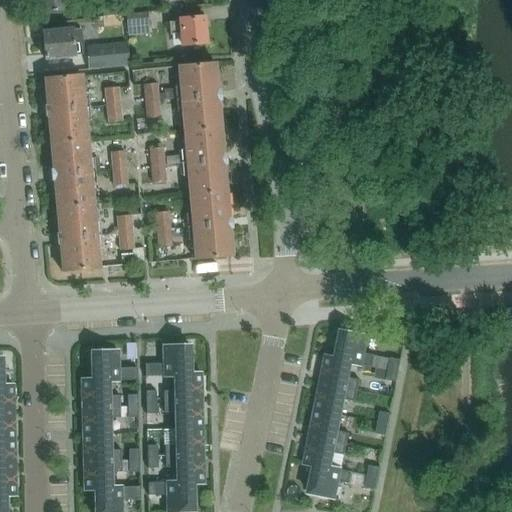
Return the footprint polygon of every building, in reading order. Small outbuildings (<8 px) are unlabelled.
[(64,10),(64,7),(63,0),(38,0),(39,12),(64,10)] [(124,14),(123,3),(100,5),(101,16),(124,14)] [(147,24),(146,13),(146,12),(125,14),(126,26),(147,24)] [(181,45),(205,43),(203,16),(179,18),(179,22),(169,23),(170,34),(181,33),(181,45)] [(43,57),(73,54),(83,54),(81,29),(71,30),(71,29),(41,32),(43,57)] [(125,43),(85,47),(87,70),(127,66),(125,43)] [(182,131),(220,127),(217,101),(218,101),(218,91),(216,91),(214,62),(176,65),(182,131)] [(49,144),(86,140),(80,75),(43,78),(45,107),(44,107),(45,117),(46,117),(49,144)] [(142,84),(143,93),(157,92),(157,83),(142,84)] [(103,88),(104,97),(118,95),(117,87),(103,88)] [(163,95),(158,95),(158,100),(158,102),(176,100),(175,89),(163,90),(163,95)] [(157,92),(143,93),(143,101),(158,100),(158,95),(157,92)] [(118,95),(104,97),(105,105),(119,104),(118,95)] [(143,101),(144,110),(159,109),(158,102),(158,100),(143,101)] [(119,104),(105,105),(105,114),(120,112),(119,104)] [(159,109),(144,110),(145,118),(159,117),(159,109)] [(120,112),(105,114),(106,122),(121,121),(120,112)] [(220,127),(182,131),(188,194),(225,191),(223,164),(224,164),(223,154),(222,154),(220,127)] [(55,208),(92,204),(86,140),(49,144),(51,171),(50,171),(51,181),(52,181),(55,208)] [(148,148),(148,157),(163,156),(162,147),(148,148)] [(109,152),(110,161),(124,159),(123,151),(109,152)] [(163,156),(148,157),(149,166),(163,164),(163,156)] [(181,156),(164,157),(165,166),(182,164),(181,156)] [(125,168),(124,159),(110,161),(111,169),(125,168)] [(163,164),(149,166),(150,174),(164,173),(163,164)] [(125,168),(111,169),(111,178),(126,176),(125,168)] [(164,173),(150,174),(151,183),(165,181),(164,173)] [(127,185),(126,176),(111,178),(112,186),(127,185)] [(225,191),(188,194),(194,259),(231,255),(229,229),(230,228),(229,218),(227,218),(225,191)] [(92,204),(55,208),(57,234),(56,234),(57,245),(59,245),(61,272),(98,268),(92,204)] [(153,213),(154,221),(168,220),(168,211),(153,213)] [(115,216),(116,225),(130,223),(130,215),(115,216)] [(168,220),(154,221),(155,230),(169,228),(168,220)] [(130,223),(116,225),(117,233),(131,232),(130,223)] [(169,228),(155,230),(155,238),(170,237),(169,228)] [(131,232),(117,233),(118,242),(132,240),(131,232)] [(170,237),(155,238),(156,247),(171,245),(170,237)] [(132,240),(118,242),(119,250),(133,249),(132,240)] [(142,248),(133,249),(132,249),(132,254),(133,262),(133,264),(143,263),(142,248)] [(133,262),(132,254),(130,254),(120,255),(121,264),(132,263),(133,262)] [(366,336),(340,331),(335,358),(335,359),(352,362),(352,364),(372,367),(374,355),(364,353),(367,337),(366,336)] [(172,376),(172,375),(190,374),(190,373),(189,346),(183,346),(178,346),(162,347),(162,364),(144,364),(144,377),(172,376)] [(108,380),(108,381),(136,380),(136,368),(117,368),(117,351),(101,352),(96,352),(89,352),(90,380),(108,380)] [(325,356),(320,384),(357,391),(359,381),(349,379),(352,364),(352,362),(335,359),(335,358),(325,356)] [(400,360),(390,358),(388,369),(398,371),(400,360)] [(386,380),(396,382),(398,371),(388,369),(386,380)] [(172,375),(172,376),(173,391),(162,391),(163,402),(201,401),(200,373),(190,373),(190,374),(172,375)] [(108,380),(90,380),(80,380),(81,408),(119,407),(118,395),(108,396),(108,381),(108,380)] [(341,416),(345,400),(355,402),(357,391),(320,384),(314,410),(341,416)] [(0,386),(0,413),(13,413),(12,385),(2,385),(2,386),(0,386)] [(145,403),(155,402),(155,391),(145,391),(145,403)] [(126,395),(126,407),(136,406),(136,395),(126,395)] [(174,429),(201,428),(201,401),(163,402),(163,413),(173,413),(174,429)] [(155,402),(145,403),(145,414),(155,414),(155,402)] [(136,406),(126,407),(127,418),(137,418),(136,406)] [(119,407),(81,408),(81,435),(109,434),(109,418),(119,418),(119,407)] [(346,444),(348,433),(338,431),(341,416),(314,410),(309,437),(346,444)] [(380,412),(377,423),(387,425),(390,414),(380,412)] [(0,440),(14,440),(13,413),(0,413),(0,440)] [(375,434),(385,436),(387,425),(377,423),(375,434)] [(164,457),(202,456),(201,428),(174,429),(174,445),(164,445),(164,457)] [(109,434),(81,435),(82,462),(120,461),(120,450),(109,450),(109,434)] [(331,468),(334,453),(344,455),(346,444),(309,437),(303,465),(313,467),(313,466),(331,469),(331,468)] [(14,440),(0,440),(0,467),(14,468),(14,440)] [(146,457),(156,457),(156,445),(146,446),(146,457)] [(138,461),(138,449),(127,450),(128,461),(138,461)] [(193,483),(193,484),(203,484),(202,456),(164,457),(164,468),(175,468),(175,483),(175,484),(193,483)] [(146,457),(147,468),(157,468),(156,457),(146,457)] [(120,461),(82,462),(83,490),(93,490),(93,489),(110,489),(110,488),(110,473),(120,472),(120,461)] [(138,461),(128,461),(128,472),(138,472),(138,461)] [(351,472),(331,468),(331,469),(313,466),(313,467),(308,493),(335,499),(338,482),(349,484),(351,472)] [(369,466),(367,477),(377,479),(379,468),(369,466)] [(14,468),(0,467),(0,495),(5,495),(5,496),(15,496),(14,468)] [(367,477),(365,488),(375,490),(377,479),(367,477)] [(193,484),(193,483),(175,484),(175,483),(147,483),(147,495),(165,495),(165,511),(167,511),(182,511),(187,511),(193,511),(193,484)] [(110,488),(110,489),(93,489),(93,490),(93,511),(121,511),(121,500),(139,499),(139,487),(110,488)]
